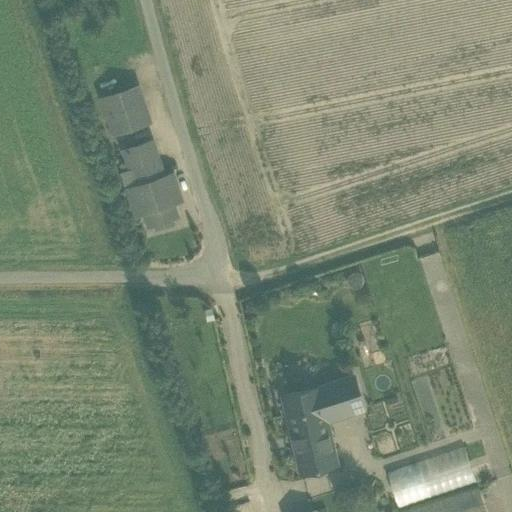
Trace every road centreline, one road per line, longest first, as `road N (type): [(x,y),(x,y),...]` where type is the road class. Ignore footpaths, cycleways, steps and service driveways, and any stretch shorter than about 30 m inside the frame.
road 1 (residential): [(0,279),(186,277),(210,269),(211,230),(145,0)]
road 2 (track): [(223,288),(511,195)]
